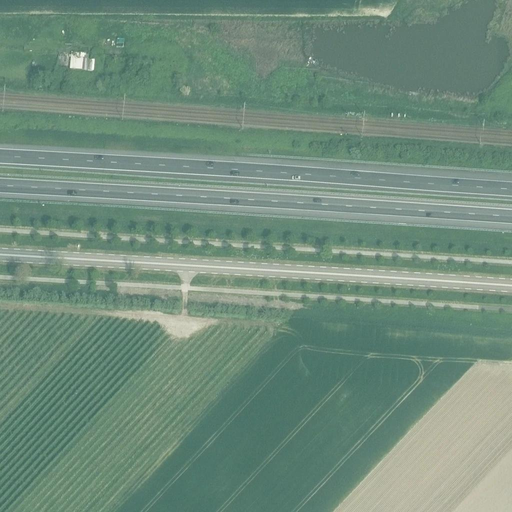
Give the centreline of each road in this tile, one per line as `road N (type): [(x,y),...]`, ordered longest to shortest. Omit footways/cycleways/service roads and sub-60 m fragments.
road 1 (motorway): [(511,188),(0,155)]
road 2 (motorway): [(0,185),(511,217)]
road 3 (secondary): [(0,254),(511,285)]
